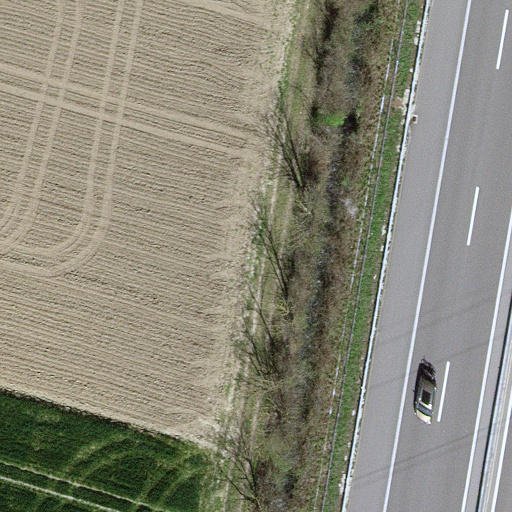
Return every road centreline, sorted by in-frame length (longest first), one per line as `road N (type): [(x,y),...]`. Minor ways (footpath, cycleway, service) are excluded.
road 1 (motorway): [(508,0),(423,511)]
road 2 (track): [(321,0),(237,511)]
